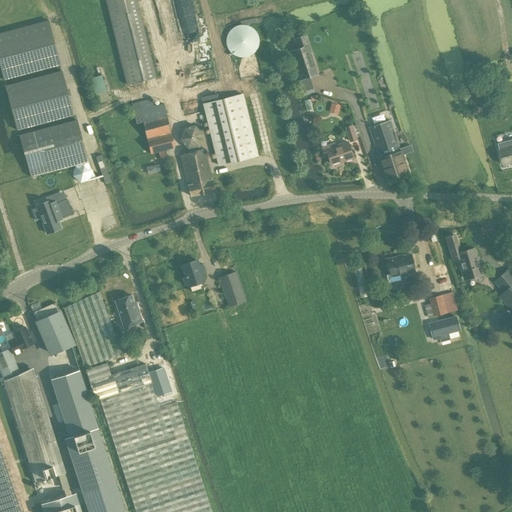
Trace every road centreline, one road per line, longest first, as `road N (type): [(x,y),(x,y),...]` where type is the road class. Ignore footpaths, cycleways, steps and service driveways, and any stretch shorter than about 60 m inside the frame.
road 1 (tertiary): [(0,297),(192,219),(348,195),(511,198)]
road 2 (track): [(192,219),(139,0)]
